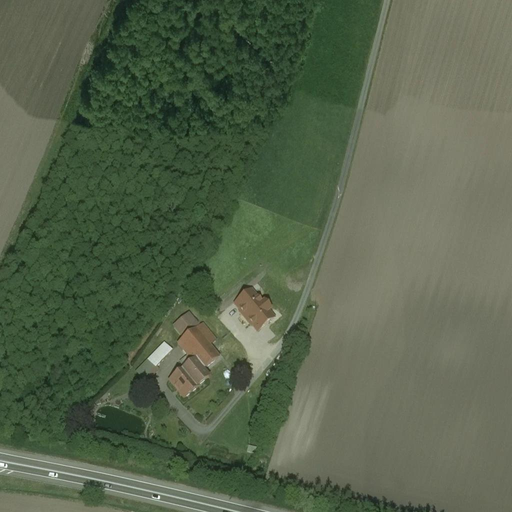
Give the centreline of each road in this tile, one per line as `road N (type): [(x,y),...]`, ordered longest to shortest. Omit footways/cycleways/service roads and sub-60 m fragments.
road 1 (trunk): [(248,511),(0,456)]
road 2 (trunk): [(0,465),(205,511)]
